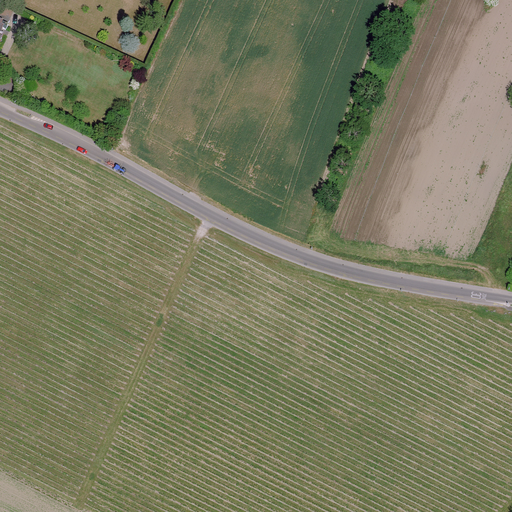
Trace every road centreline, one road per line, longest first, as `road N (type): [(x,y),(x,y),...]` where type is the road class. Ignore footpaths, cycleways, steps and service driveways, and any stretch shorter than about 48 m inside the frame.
road 1 (tertiary): [(0,108),(281,250),(350,273),(511,300)]
road 2 (track): [(210,216),(78,508)]
